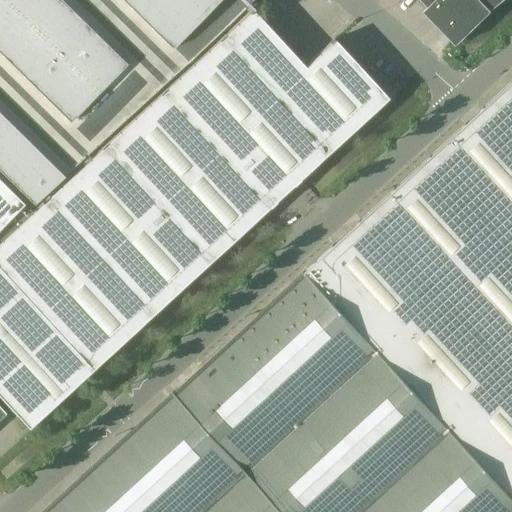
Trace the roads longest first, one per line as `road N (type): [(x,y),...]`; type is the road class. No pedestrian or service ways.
road 1 (unclassified): [(13,511),(460,100)]
road 2 (unclassified): [(460,100),(357,0)]
